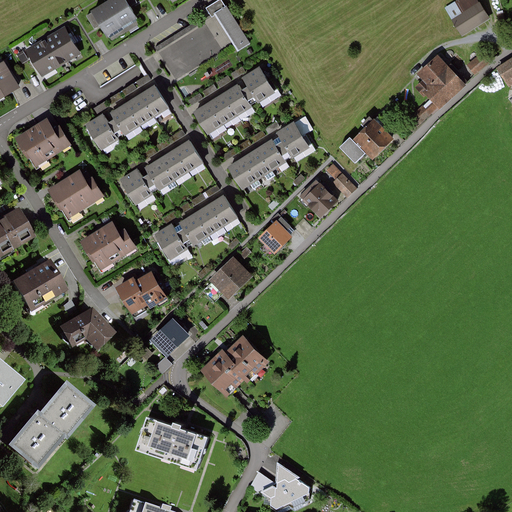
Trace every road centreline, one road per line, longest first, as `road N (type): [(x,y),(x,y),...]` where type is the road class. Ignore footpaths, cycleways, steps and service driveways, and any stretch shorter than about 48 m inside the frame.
road 1 (residential): [(511,52),(183,365),(177,378),(188,394),(252,443),(255,465),(229,511)]
road 2 (residential): [(0,123),(206,0)]
road 3 (residential): [(0,144),(102,307)]
